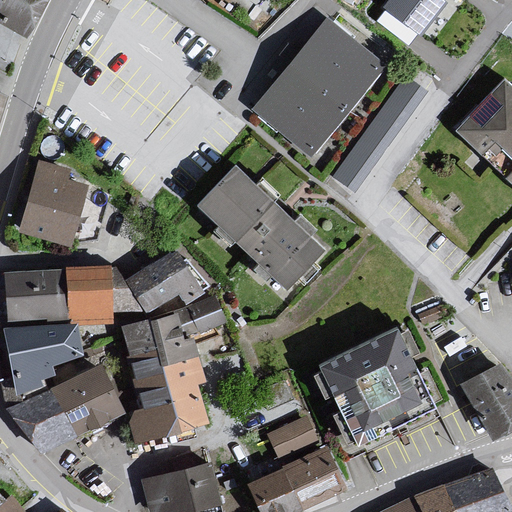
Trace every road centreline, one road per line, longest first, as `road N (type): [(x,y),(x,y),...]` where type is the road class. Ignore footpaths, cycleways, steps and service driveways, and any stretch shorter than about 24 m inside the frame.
road 1 (residential): [(511,9),(424,118),(370,204),(511,357)]
road 2 (unknown): [(205,349),(220,425),(133,458),(133,511)]
road 3 (secondary): [(0,175),(64,0)]
road 4 (residential): [(346,511),(511,451)]
road 5 (tertiary): [(95,511),(31,459),(0,415)]
